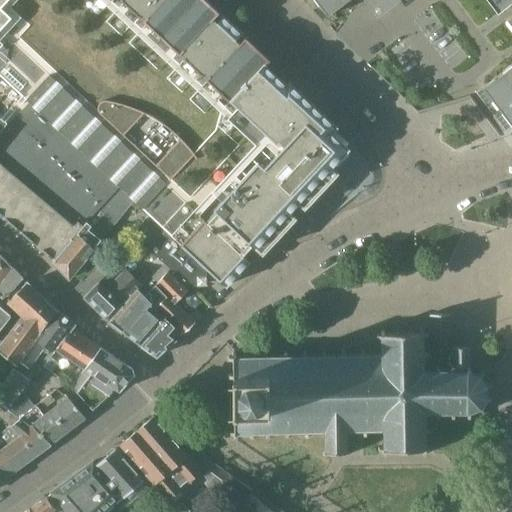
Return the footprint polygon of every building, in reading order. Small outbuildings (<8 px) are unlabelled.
[(0,0),(0,162),(25,184),(63,137),(64,135),(225,286),(248,261),(241,254),(250,244),(261,253),(337,172),(331,166),(347,149),(330,133),(335,127),(288,82),(286,85),(265,65),(267,63),(269,60),(267,58),(245,37),(241,33),(222,16),(218,12),(205,0),(0,0)] [(511,0),(313,0),(318,6),(318,5),(327,16),(347,0),(491,0),(500,11),(511,0),(511,14),(506,19),(511,27),(511,0)] [(511,63),(501,72),(502,72),(482,88),(511,126),(511,63)] [(106,201),(117,189),(63,137),(25,184),(0,162),(0,215),(52,260),(87,222),(93,228),(90,232),(100,240),(117,220),(116,211),(106,201)] [(162,231),(146,216),(130,235),(135,240),(136,239),(147,249),(162,231)] [(68,278),(100,240),(90,232),(93,228),(87,222),(52,260),(51,261),(68,278)] [(172,268),(188,285),(190,287),(196,287),(196,282),(206,281),(205,270),(162,231),(147,249),(157,258),(169,269),(170,270),(172,268)] [(78,285),(78,289),(84,296),(83,297),(97,283),(116,261),(107,253),(85,279),(84,278),(78,285)] [(0,294),(2,292),(7,296),(23,278),(0,255),(0,294)] [(164,319),(179,335),(195,322),(202,316),(196,311),(189,317),(175,303),(185,293),(185,289),(188,285),(172,268),(170,270),(169,269),(154,285),(143,298),(164,319)] [(97,283),(83,297),(108,321),(109,321),(136,290),(140,286),(136,282),(124,270),(105,290),(97,283)] [(140,286),(148,276),(144,273),(136,282),(140,286)] [(42,296),(27,282),(8,303),(22,317),(42,296)] [(136,290),(109,321),(123,331),(141,344),(164,319),(143,298),(154,285),(151,282),(140,294),(136,290)] [(57,310),(42,296),(22,317),(0,345),(0,353),(15,365),(18,361),(57,310)] [(0,329),(10,317),(0,308),(0,329)] [(18,361),(29,369),(46,347),(53,352),(56,349),(71,328),(74,324),(57,310),(18,361)] [(232,356),(227,356),(228,360),(232,360),(233,373),(228,374),(228,378),(233,377),(233,412),(228,412),(229,416),(234,416),(234,430),(229,430),(229,434),(234,434),(234,440),(238,440),(238,435),(251,434),(251,439),(254,439),(254,434),(266,434),(267,438),(270,438),(270,434),(286,433),(286,438),(289,438),(289,433),(305,433),(305,438),(309,438),(309,432),(324,432),(324,451),(322,454),(324,455),(326,453),(345,452),(347,455),(349,453),(347,450),(347,431),(363,431),(363,436),(366,436),(366,431),(382,430),(383,446),(379,446),(379,450),(383,450),(383,455),(386,455),(386,450),(422,449),(422,454),(425,454),(425,449),(430,449),(430,446),(425,446),(425,431),(429,431),(429,427),(424,427),(424,413),(435,413),(435,418),(438,417),(438,413),(450,413),(450,417),(453,417),(453,413),(466,412),(466,417),(469,417),(469,413),(477,410),(481,413),(482,411),(483,410),(479,407),(486,399),(490,400),(491,396),(487,396),(487,386),(491,385),(489,381),(486,383),(480,376),(483,372),(480,370),(477,374),(468,372),(468,366),(467,348),(449,349),(447,349),(446,315),(427,316),(427,336),(425,336),(425,333),(421,333),(420,329),(417,329),(417,333),(384,334),(384,330),(380,330),(380,334),(376,335),(376,338),(380,338),(381,354),(364,354),(364,349),(361,349),(361,354),(345,354),(345,350),(341,350),(342,355),(326,355),(326,350),(322,350),(323,355),(306,355),(306,351),(303,351),(303,355),(287,356),(287,351),(283,351),(283,356),(236,357),(236,351),(235,351),(232,351),(232,356)] [(164,319),(141,344),(155,355),(157,355),(179,335),(164,319)] [(100,348),(71,328),(56,349),(85,368),(100,348)] [(132,368),(100,348),(85,368),(91,372),(77,392),(92,410),(116,389),(118,390),(125,383),(133,374),(132,368)] [(43,367),(51,373),(59,362),(51,356),(43,367)] [(34,373),(29,369),(18,361),(15,365),(13,368),(28,381),(34,373)] [(28,381),(13,368),(0,384),(0,404),(6,409),(21,391),(28,381)] [(33,408),(21,391),(6,409),(19,418),(33,408)] [(42,401),(47,407),(55,400),(50,394),(42,401)] [(67,431),(85,417),(68,396),(49,411),(67,431)] [(50,444),(67,431),(49,411),(42,416),(35,406),(33,408),(19,418),(50,444)] [(201,470),(153,416),(120,445),(169,499),(201,470)] [(0,477),(1,479),(50,444),(19,418),(0,434),(0,477)] [(115,448),(94,465),(91,461),(51,492),(69,511),(100,511),(121,494),(123,497),(143,479),(115,448)] [(203,474),(206,479),(203,483),(214,493),(221,486),(224,483),(209,471),(203,474)] [(230,475),(224,483),(221,486),(243,504),(254,492),(230,475)] [(49,511),(55,509),(46,497),(29,509),(23,511),(49,511)] [(190,511),(182,503),(174,511),(190,511)]
